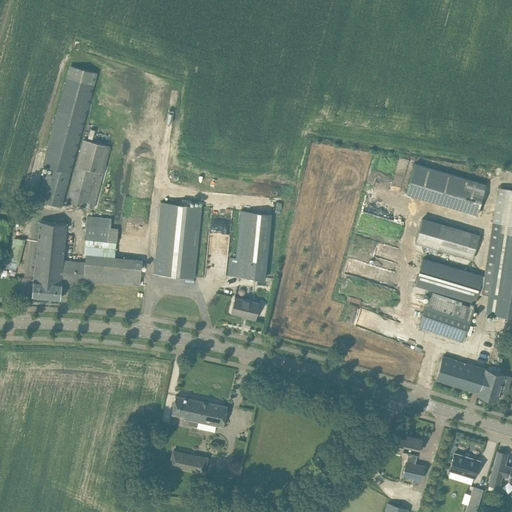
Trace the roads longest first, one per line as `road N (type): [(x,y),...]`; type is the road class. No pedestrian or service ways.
road 1 (tertiary): [(399,397),(199,342),(0,324)]
road 2 (unclassified): [(308,511),(399,397)]
